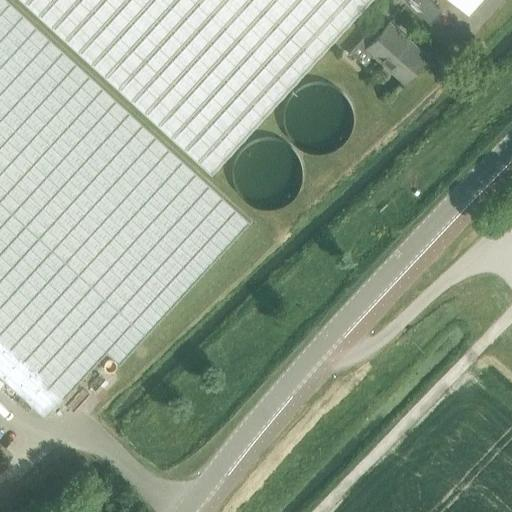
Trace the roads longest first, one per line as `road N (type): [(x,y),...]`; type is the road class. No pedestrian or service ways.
road 1 (unclassified): [(511,149),(314,359)]
road 2 (unclassified): [(190,511),(314,359)]
